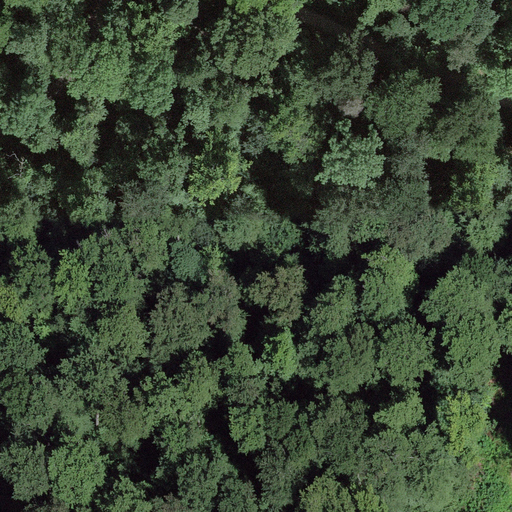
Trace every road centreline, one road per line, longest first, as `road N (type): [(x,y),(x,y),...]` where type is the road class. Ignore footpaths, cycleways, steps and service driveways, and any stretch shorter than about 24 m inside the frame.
road 1 (track): [(0,301),(65,218),(113,130),(115,87),(87,57)]
road 2 (track): [(511,96),(264,0)]
